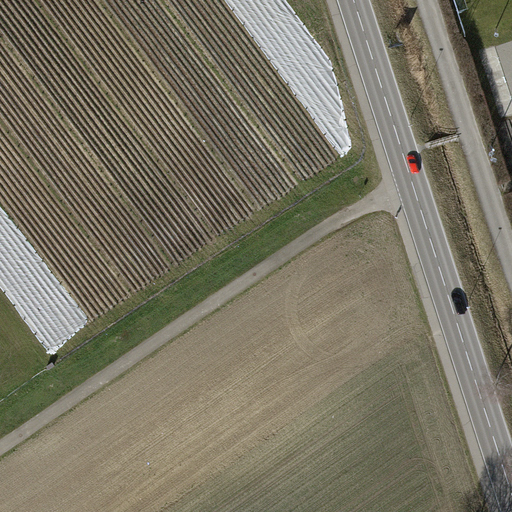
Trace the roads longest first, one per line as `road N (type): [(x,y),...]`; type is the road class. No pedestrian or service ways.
road 1 (secondary): [(511,490),(351,0)]
road 2 (track): [(0,447),(408,175)]
